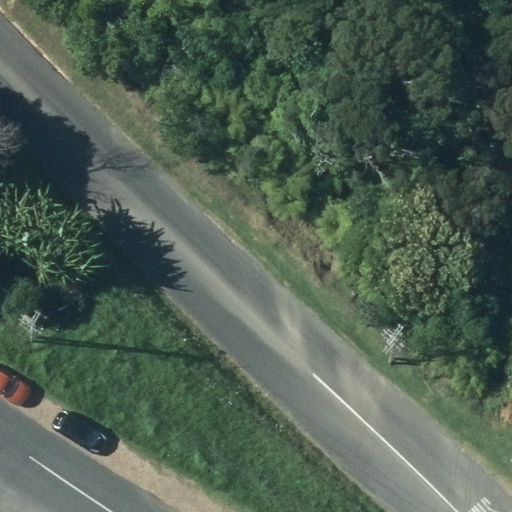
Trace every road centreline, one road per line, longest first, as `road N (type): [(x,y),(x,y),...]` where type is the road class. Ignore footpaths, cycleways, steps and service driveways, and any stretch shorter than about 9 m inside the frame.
road 1 (tertiary): [(450,511),(0,59)]
road 2 (tertiary): [(0,437),(118,511)]
